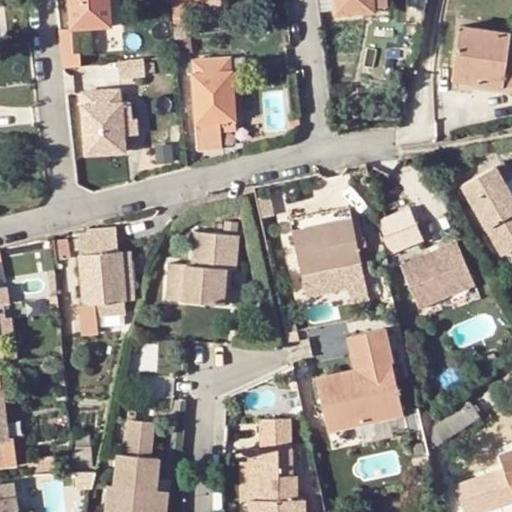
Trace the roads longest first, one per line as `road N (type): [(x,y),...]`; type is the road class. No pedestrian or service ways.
road 1 (residential): [(320,140),(67,215)]
road 2 (residential): [(42,0),(67,215)]
road 3 (residential): [(282,353),(213,383),(200,404),(200,511)]
road 4 (residential): [(320,140),(304,0)]
